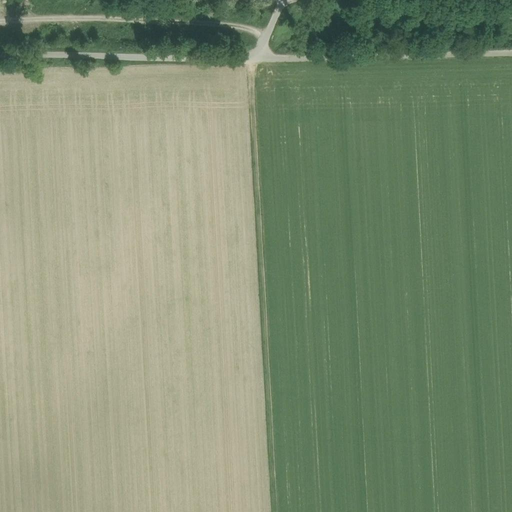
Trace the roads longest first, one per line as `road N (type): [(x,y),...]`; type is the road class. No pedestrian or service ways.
road 1 (track): [(283,0),(256,59),(277,511)]
road 2 (track): [(0,55),(511,52)]
